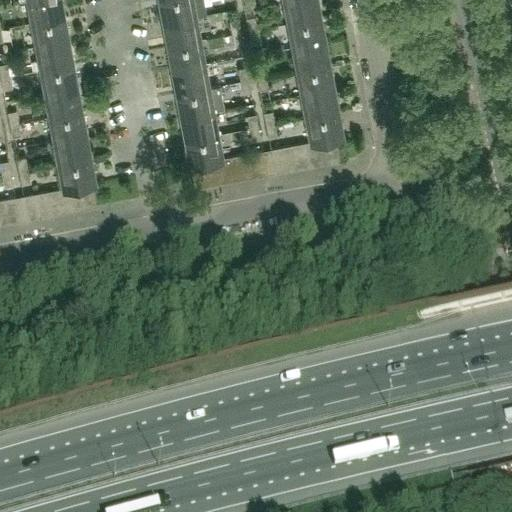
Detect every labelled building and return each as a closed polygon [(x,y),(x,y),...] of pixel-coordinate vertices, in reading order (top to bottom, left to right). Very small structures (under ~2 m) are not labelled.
[(65,15),(61,0),(26,0),(31,22),(65,15)] [(206,14),(203,0),(158,0),(163,22),(196,15),(206,14)] [(321,17),(318,0),(282,0),(287,23),(321,17)] [(69,39),(65,15),(31,22),(35,45),(69,39)] [(196,15),(163,22),(167,45),(201,39),(196,16),(196,15)] [(256,28),(254,16),(245,17),(248,30),(256,28)] [(326,40),(321,17),(287,23),(292,47),(326,40)] [(240,31),(238,19),(229,21),(231,33),(240,31)] [(259,41),(256,28),(248,30),(250,42),(259,41)] [(242,43),(240,31),(231,33),(234,45),(242,43)] [(74,63),(69,39),(35,45),(39,65),(40,69),(63,65),(74,63)] [(205,63),(201,39),(167,45),(171,65),(171,69),(193,65),(205,63)] [(330,64),(326,40),(292,47),(296,70),(322,65),(330,64)] [(9,76),(7,65),(7,62),(0,63),(0,74),(0,77),(9,76)] [(44,92),(78,86),(74,63),(63,65),(40,69),(44,92)] [(193,65),(171,69),(176,93),(210,86),(205,63),(193,65)] [(265,76),(263,65),(263,63),(254,64),(257,77),(265,76)] [(334,87),(330,65),(330,64),(322,65),(296,70),(300,94),(334,87)] [(249,79),(247,66),(238,68),(240,80),(249,79)] [(12,87),(9,76),(0,77),(3,89),(12,87)] [(268,88),(265,76),(257,77),(259,90),(268,88)] [(251,91),(249,79),(240,80),(243,93),(251,91)] [(44,92),(49,116),(82,110),(78,86),(44,92)] [(214,110),(210,86),(176,93),(180,116),(214,110)] [(305,117),(339,111),(334,87),(300,94),(305,117)] [(18,122),(16,110),(7,111),(10,124),(18,122)] [(82,110),(49,116),(49,117),(53,140),(87,134),(82,110)] [(185,140),(218,133),(214,110),(180,116),(185,140)] [(274,123),(272,110),(264,112),(266,124),(274,123)] [(343,135),(339,111),(305,117),(309,141),(316,140),(328,138),(339,136),(343,135)] [(258,126),(255,113),(247,115),(249,128),(258,126)] [(20,135),(18,122),(10,124),(12,136),(20,135)] [(277,135),(274,123),(266,124),(268,137),(277,135)] [(260,139),(258,126),(249,128),(251,140),(260,139)] [(223,157),(218,133),(185,140),(189,164),(193,163),(204,161),(216,159),(223,157)] [(57,163),(91,157),(87,134),(53,140),(57,163)] [(344,159),(339,136),(328,138),(332,161),(344,159)] [(332,161),(328,138),(316,140),(321,164),(332,161)] [(321,164),(316,140),(309,141),(305,142),(309,166),(321,164)] [(309,166),(305,142),(293,144),(298,168),(309,166)] [(298,168),(293,144),(282,146),(286,170),(298,168)] [(286,170),(282,146),(270,148),(275,172),(286,170)] [(267,174),(263,150),(251,152),(255,176),(267,174)] [(255,176),(251,152),(239,154),(244,178),(255,176)] [(244,178),(239,154),(228,156),(232,180),(244,178)] [(232,180),(228,156),(223,157),(216,159),(221,183),(232,180)] [(27,169),(24,157),(16,158),(18,171),(27,169)] [(96,182),(91,157),(57,163),(62,187),(69,186),(81,184),(92,182),(96,182)] [(221,183),(216,159),(204,161),(209,185),(221,183)] [(10,172),(8,160),(0,161),(0,165),(2,174),(10,172)] [(209,185),(204,161),(193,163),(198,187),(209,185)] [(29,182),(27,169),(18,171),(21,183),(29,182)] [(13,185),(10,172),(2,174),(4,186),(13,185)] [(96,206),(92,182),(81,184),(85,208),(96,206)] [(85,208),(81,184),(69,186),(73,210),(85,208)] [(73,210),(69,186),(62,187),(57,188),(62,212),(73,210)] [(62,212),(57,188),(46,190),(50,214),(62,212)] [(50,214),(46,190),(34,193),(39,217),(50,214)] [(39,217),(34,193),(23,195),(27,219),(39,217)] [(19,220),(15,196),(3,198),(8,222),(19,220)]
